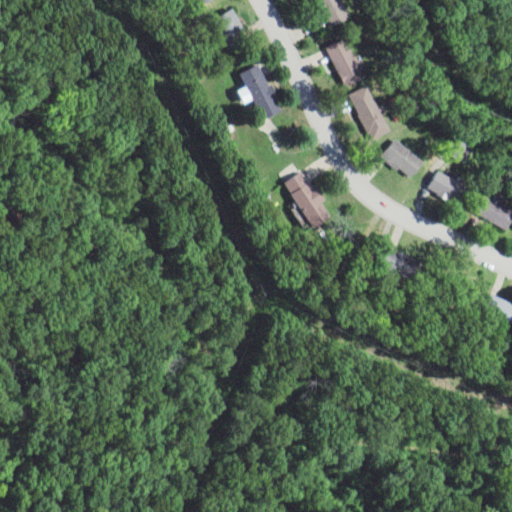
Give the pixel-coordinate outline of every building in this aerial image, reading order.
[(348,18),(340,0),(315,0),(328,27),(348,18)] [(212,17),(227,49),(248,39),(232,8),(212,17)] [(364,77),(345,38),(326,46),(345,86),(364,77)] [(259,120),(281,111),(261,63),(239,72),(259,120)] [(372,140),(390,132),(369,87),(351,95),(372,140)] [(474,146),(454,136),(446,153),(466,163),(474,146)] [(423,161),(396,139),(382,156),(410,178),(423,161)] [(309,225),(330,214),(315,186),(312,187),(303,171),(284,181),(309,225)] [(428,190),(460,202),(468,184),(436,171),(428,190)] [(507,227),(511,215),(511,209),(500,204),(504,196),(496,193),(494,198),(484,194),(475,213),(507,227)] [(422,260),(387,246),(379,265),(414,279),(422,260)] [(511,301),(491,292),(483,310),(511,322),(511,301)]
